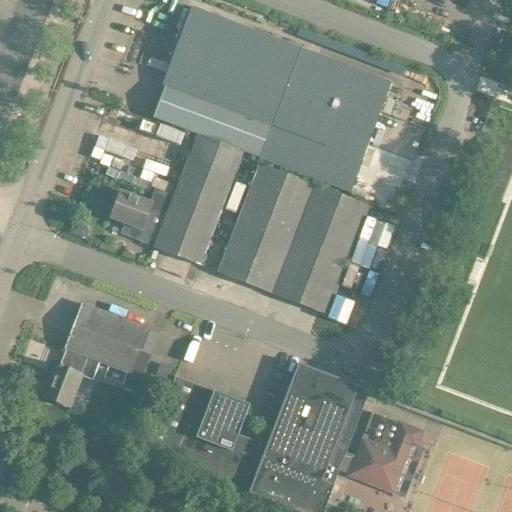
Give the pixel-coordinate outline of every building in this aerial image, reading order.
[(153,118),(351,196),(395,85),(192,8),(163,86),(165,87),(153,118)] [(138,240),(140,241),(155,247),(154,248),(199,265),(235,172),(242,154),(197,136),(190,155),(174,197),(157,190),(152,204),(138,240)] [(315,187),(261,166),(220,274),(271,294),(315,187)] [(315,187),(271,294),(326,315),(369,209),(315,187)] [(152,204),(120,192),(110,218),(126,224),(122,234),(138,240),(152,204)] [(73,220),(69,233),(86,240),(89,232),(86,225),(73,220)] [(335,307),(351,314),(363,288),(347,281),(335,307)] [(67,350),(60,367),(82,376),(91,380),(98,362),(132,375),(149,330),(82,304),(65,349),(67,350)] [(160,363),(155,376),(168,381),(173,368),(160,363)] [(299,364),(267,444),(263,457),(249,492),(299,511),(320,511),(337,471),(345,452),(368,391),(299,364)] [(82,376),(60,367),(54,365),(42,398),(70,409),(82,376)] [(267,444),(261,442),(239,433),(250,405),(202,387),(175,376),(145,453),(242,490),(248,476),(256,454),(263,457),(267,444)] [(348,475),(392,492),(410,444),(417,447),(422,432),(400,424),(400,423),(372,412),(355,456),(348,475)] [(348,475),(355,456),(345,452),(337,471),(348,475)]
